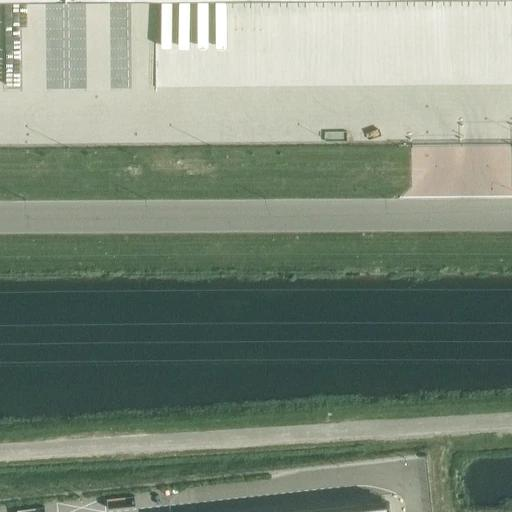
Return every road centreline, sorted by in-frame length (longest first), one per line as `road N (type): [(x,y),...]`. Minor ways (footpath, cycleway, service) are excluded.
road 1 (unclassified): [(0,451),(511,420)]
road 2 (tertiary): [(0,219),(511,215)]
